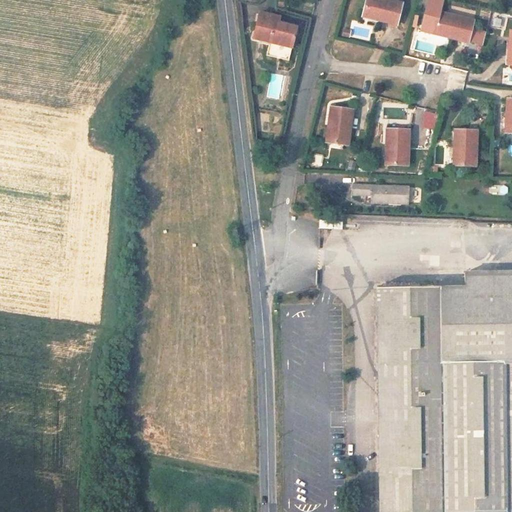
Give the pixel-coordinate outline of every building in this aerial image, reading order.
[(385,0),(366,0),(364,12),(374,15),(373,19),(396,25),(401,4),(385,0)] [(427,0),(420,32),(434,35),(435,32),(439,13),(442,0),(427,0)] [(260,13),(258,19),(278,24),(279,18),(260,13)] [(439,13),(435,32),(451,35),(450,39),(468,43),(471,29),(473,21),(439,13)] [(278,24),(258,19),(254,38),(292,48),(296,29),(278,24)] [(471,29),(468,43),(482,47),(486,33),(471,29)] [(331,108),(328,130),(331,130),(330,143),(348,145),(352,111),(331,108)] [(386,130),(385,152),(389,152),(388,165),(407,166),(409,131),(386,130)] [(455,131),(454,148),(457,149),(456,166),(475,167),(476,132),(455,131)] [(347,160),(346,169),(353,170),(354,161),(347,160)] [(409,187),(366,186),(351,185),(351,196),(371,197),(371,204),(408,205),(409,187)] [(379,511),(511,511),(511,274),(464,274),(464,290),(439,290),(439,288),(376,289),(379,511)]
